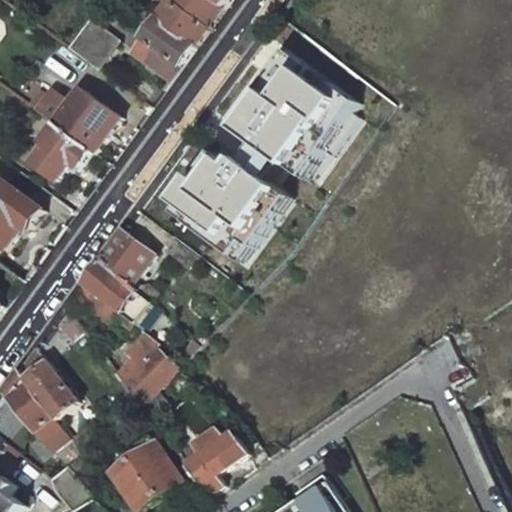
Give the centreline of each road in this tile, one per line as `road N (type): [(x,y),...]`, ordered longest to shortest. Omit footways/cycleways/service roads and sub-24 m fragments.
road 1 (residential): [(262,0),(0,359)]
road 2 (residential): [(503,511),(434,363),(220,511)]
